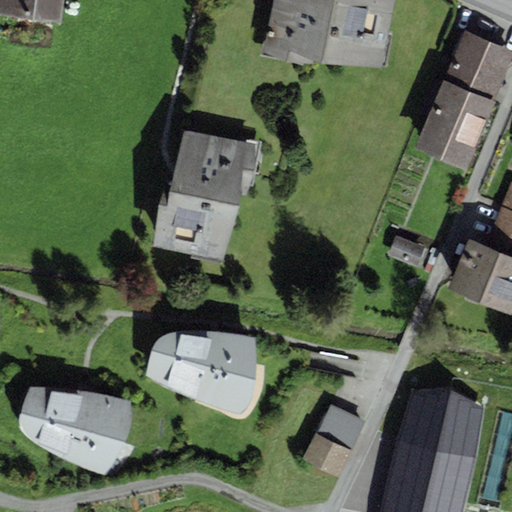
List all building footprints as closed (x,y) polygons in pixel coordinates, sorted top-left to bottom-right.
[(0,0),(0,13),(59,22),(62,0),(0,0)] [(272,0),(262,56),(313,64),(313,61),(382,68),(394,0),(272,0)] [(511,57),(511,53),(463,32),(412,148),(463,171),(511,57)] [(260,145),(182,130),(169,190),(162,188),(152,248),(223,259),(236,217),(242,185),(252,186),(260,145)] [(511,182),(485,246),(468,239),(447,289),(511,316),(511,313),(511,182)] [(425,247),(395,235),(387,256),(416,268),(425,247)] [(148,357),(145,376),(182,394),(211,405),(236,414),(240,414),(243,412),(249,404),(252,396),(255,384),(256,364),(255,337),(219,331),(199,330),(179,331),(166,333),(159,337),(153,345),(148,357)] [(476,405),(454,387),(439,389),(424,390),(405,430),(379,511),(456,511),(471,451),(476,405)] [(69,391),(28,388),(22,406),(20,418),(21,428),(25,435),(35,443),(52,454),(70,464),(104,476),(118,454),(127,435),(131,423),(133,415),(131,405),(130,402),(126,400),(100,395),(69,391)] [(365,422),(330,405),(317,434),(352,450),(365,422)] [(352,450),(317,434),(315,433),(301,460),(338,478),(352,450)]
